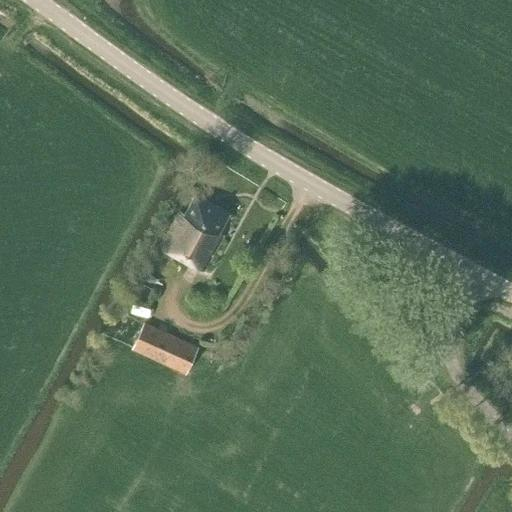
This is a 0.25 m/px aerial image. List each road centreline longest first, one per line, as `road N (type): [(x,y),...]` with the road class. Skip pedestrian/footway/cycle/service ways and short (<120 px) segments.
road 1 (tertiary): [(478,274),(255,154),(35,0)]
road 2 (residential): [(511,435),(470,394),(452,362),(454,320),(478,274)]
